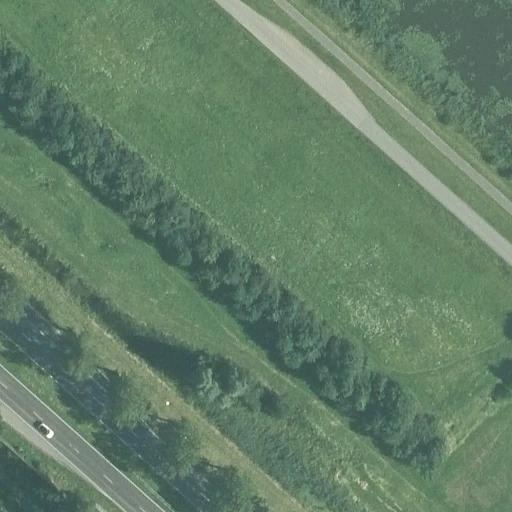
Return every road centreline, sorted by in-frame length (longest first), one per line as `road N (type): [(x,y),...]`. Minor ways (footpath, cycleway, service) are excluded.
road 1 (unclassified): [(511,259),(225,0)]
road 2 (trunk): [(221,511),(0,312)]
road 3 (trunk): [(0,376),(153,511)]
